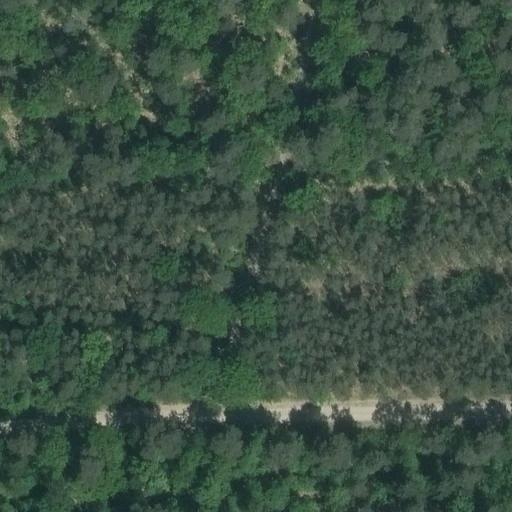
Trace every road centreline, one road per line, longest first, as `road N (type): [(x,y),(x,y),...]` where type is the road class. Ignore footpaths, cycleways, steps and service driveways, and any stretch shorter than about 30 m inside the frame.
road 1 (track): [(0,444),(202,421),(511,418)]
road 2 (track): [(317,0),(202,421)]
road 3 (track): [(511,162),(275,174)]
